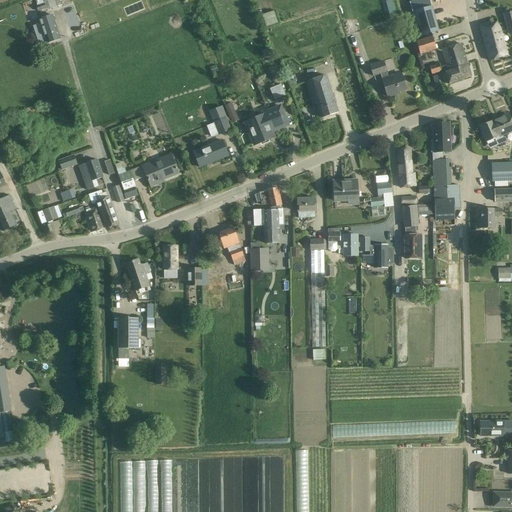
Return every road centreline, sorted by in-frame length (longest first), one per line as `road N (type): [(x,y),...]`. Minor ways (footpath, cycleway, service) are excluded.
road 1 (unclassified): [(124,237),(466,98)]
road 2 (unclassified): [(124,237),(68,47)]
road 3 (residential): [(465,264),(466,98)]
road 4 (unknown): [(344,226),(393,221),(393,130)]
road 5 (unclassified): [(0,264),(40,248),(124,237)]
